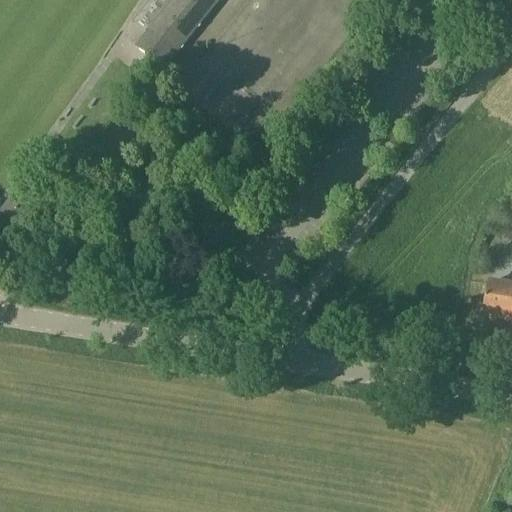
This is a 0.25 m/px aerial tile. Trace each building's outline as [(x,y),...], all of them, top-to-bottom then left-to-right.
[(220,0),(174,0),(136,47),(164,70),(220,0)] [(166,121),(167,119),(160,112),(159,114),(153,120),(161,126),(166,121)] [(0,256),(39,203),(20,190),(0,217),(0,256)] [(511,236),(511,197),(488,229),(507,244),(511,236)] [(511,327),(511,287),(488,284),(482,319),(511,323),(511,327)]
